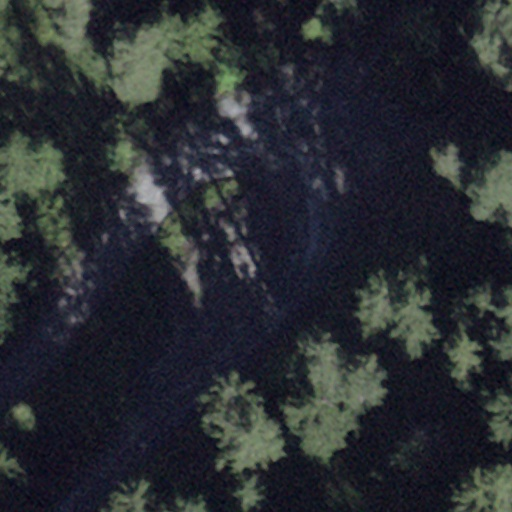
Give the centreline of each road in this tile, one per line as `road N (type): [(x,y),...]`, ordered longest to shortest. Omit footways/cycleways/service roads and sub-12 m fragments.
road 1 (track): [(73,511),(277,288),(292,220),(275,163)]
road 2 (track): [(275,163),(229,156),(158,188),(0,382)]
